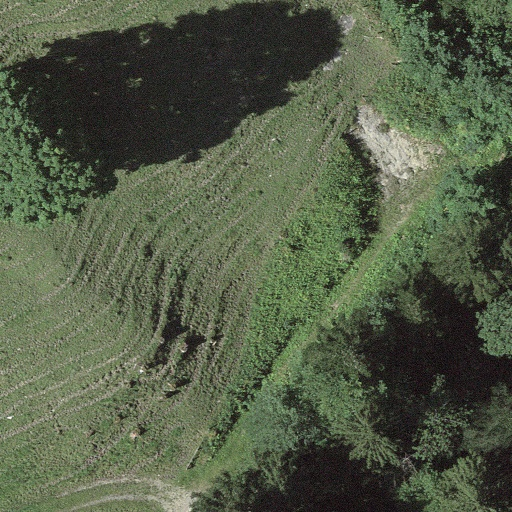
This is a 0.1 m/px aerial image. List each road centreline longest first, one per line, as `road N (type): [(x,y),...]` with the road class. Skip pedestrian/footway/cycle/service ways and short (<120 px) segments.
road 1 (track): [(194,511),(272,380),(378,243),(511,163)]
road 2 (track): [(183,511),(150,491),(79,491),(33,511)]
